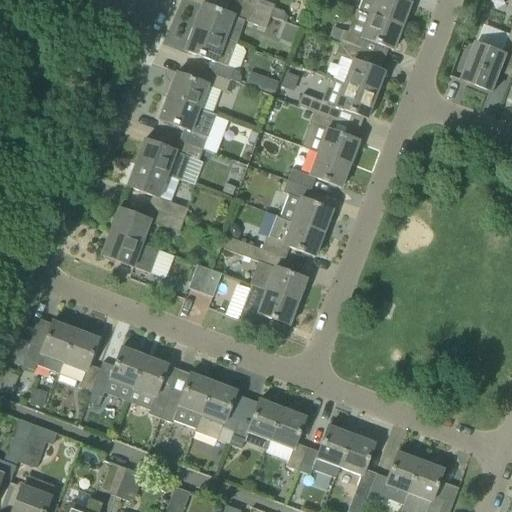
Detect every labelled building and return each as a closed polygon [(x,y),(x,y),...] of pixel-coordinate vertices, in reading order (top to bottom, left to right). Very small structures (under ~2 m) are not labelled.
[(232,0),(231,4),(269,19),(270,18),(283,23),(285,17),(283,13),(273,10),(274,7),(255,0),(232,0)] [(362,0),(358,12),(369,17),(402,29),(410,6),(395,0),(362,0)] [(201,6),(193,29),(225,41),(234,19),(265,30),(269,19),(231,4),(227,16),(201,6)] [(393,52),(402,29),(369,17),(361,39),(344,33),(339,45),(363,54),(367,42),(393,52)] [(235,45),(225,41),(193,29),(184,52),(210,62),(205,73),(229,82),(235,84),(238,85),(240,79),(238,73),(233,72),(234,70),(227,68),(235,45)] [(384,75),(381,73),(359,65),(363,54),(339,45),(335,56),(352,63),(343,86),(376,98),(384,75)] [(493,94),(500,74),(507,56),(477,45),(463,82),(493,94)] [(175,75),(167,98),(199,110),(208,88),(225,94),(229,82),(205,73),(201,85),(175,75)] [(341,111),(363,119),(367,121),(376,98),(343,86),(329,80),(321,103),(302,96),(298,108),(313,114),(337,122),(341,111)] [(183,131),(179,142),(203,151),(207,139),(216,117),(199,110),(167,98),(158,121),(183,131)] [(358,144),(355,142),(333,134),(337,122),(313,114),(309,125),(325,132),(317,155),(350,167),(358,144)] [(203,151),(179,142),(175,154),(143,142),(135,165),(167,177),(167,178),(180,183),(189,159),(198,163),(203,151)] [(287,183),(311,191),(315,180),(341,190),(350,167),(317,155),(308,177),(291,171),(287,183)] [(152,198),(148,209),(183,223),(187,211),(172,205),(180,183),(167,178),(167,177),(135,165),(126,188),(152,198)] [(291,223),(323,236),(332,213),(306,203),(311,191),(287,183),(282,194),(288,196),(280,219),(291,223)] [(118,211),(109,234),(141,246),(150,224),(167,230),(179,234),(183,223),(148,209),(143,221),(118,211)] [(276,218),(268,241),(265,240),(261,252),(285,260),(289,249),(315,259),(323,236),(291,223),(280,219),(276,218)] [(158,253),(141,246),(109,234),(100,257),(150,275),(158,253)] [(219,249),(256,263),(258,264),(249,287),(251,287),(297,304),(306,282),(280,272),(285,260),(261,252),(224,237),(219,249)] [(200,295),(209,271),(197,267),(188,291),(200,295)] [(221,276),(209,271),(200,295),(212,299),(221,276)] [(251,287),(238,321),(258,329),(263,318),(289,328),(297,304),(251,287)] [(75,332),(52,323),(42,349),(31,344),(22,368),(33,373),(36,367),(58,376),(75,332)] [(98,340),(75,332),(58,376),(81,384),(79,390),(91,395),(100,371),(88,366),(98,340)] [(126,404),(144,358),(121,349),(114,368),(102,364),(100,371),(91,395),(102,399),(104,396),(126,404)] [(160,421),(169,397),(171,390),(160,386),(167,366),(144,358),(126,404),(149,412),(148,416),(160,421)] [(195,431),(213,384),(190,375),(180,401),(169,397),(160,421),(171,425),(172,423),(195,431)] [(213,384),(195,431),(194,434),(217,442),(229,447),(237,423),(226,419),(236,393),(213,384)] [(269,443),(282,410),(259,401),(249,427),(237,423),(229,447),(240,451),(247,435),(269,443)] [(305,419),(282,410),(269,443),(292,452),(286,468),(297,473),(306,449),(295,445),(305,419)] [(338,470),(351,436),(328,427),(318,454),(306,449),(297,473),(309,477),(312,471),(334,480),(338,470)] [(26,443),(18,464),(35,471),(46,443),(29,436),(26,443)] [(374,445),(351,436),(338,470),(361,478),(348,511),(361,511),(367,499),(375,475),(364,471),(374,445)] [(15,469),(18,464),(26,443),(13,438),(3,463),(0,462),(0,481),(1,478),(11,482),(15,469)] [(387,480),(375,475),(367,499),(378,504),(385,487),(407,496),(420,462),(397,454),(387,480)] [(449,511),(458,490),(438,483),(443,471),(420,462),(407,496),(401,511),(449,511)] [(115,499),(124,474),(108,468),(98,493),(115,499)] [(124,474),(115,499),(132,505),(141,480),(124,474)] [(45,511),(50,499),(21,488),(11,511),(45,511)] [(165,511),(182,511),(189,495),(174,489),(165,511)] [(66,511),(98,511),(101,506),(88,502),(84,511),(83,511),(68,506),(66,511)]
